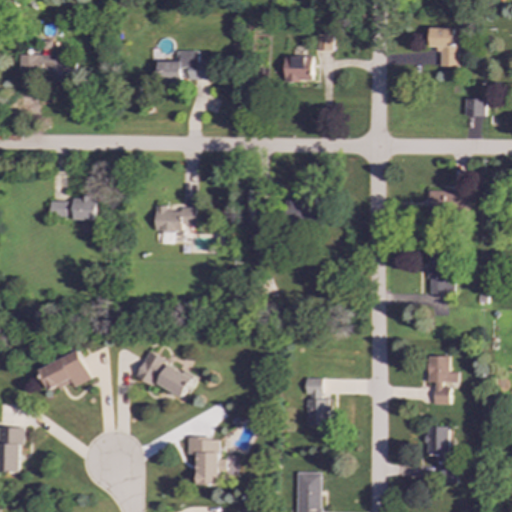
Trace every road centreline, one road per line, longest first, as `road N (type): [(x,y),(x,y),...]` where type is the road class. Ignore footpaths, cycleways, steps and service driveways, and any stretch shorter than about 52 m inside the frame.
road 1 (residential): [(0,145),(511,150)]
road 2 (residential): [(377,0),(377,511)]
